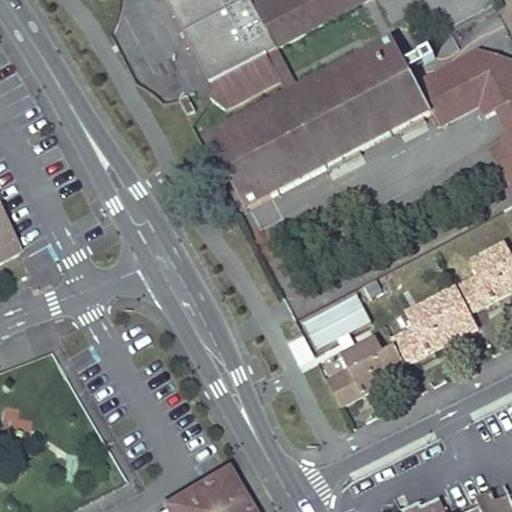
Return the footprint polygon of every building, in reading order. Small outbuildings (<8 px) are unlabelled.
[(249,0),(145,0),(139,4),(185,90),(196,94),(210,86),(210,100),(225,109),(281,81),(289,96),(207,139),(245,214),(432,115),(438,128),(480,106),(486,119),(498,112),(511,105),(511,67),(495,77),(456,65),(417,86),(393,41),(296,92),(276,53),(375,1),(374,0),(272,0),(254,10),(249,0)] [(511,66),(477,54),(457,65),(495,77),(511,67),(511,66)] [(186,99),(179,102),(187,116),(194,113),(186,99)] [(511,105),(498,113),(511,140),(490,151),(511,193),(511,105)] [(0,224),(0,266),(17,258),(0,224)] [(471,282),(456,289),(469,316),(510,294),(507,287),(511,284),(511,260),(504,245),(470,264),(478,278),(485,290),(478,294),(471,282)] [(366,302),(406,285),(400,271),(360,288),(366,302)] [(478,278),(471,282),(478,294),(485,290),(478,278)] [(405,334),(391,342),(394,348),(404,368),(450,346),(445,338),(473,323),(469,316),(456,289),(405,316),(413,330),(419,343),(412,346),(405,334)] [(359,298),(302,323),(315,352),(372,327),(359,298)] [(473,323),(445,338),(450,346),(477,331),(473,323)] [(413,330),(405,334),(412,346),(419,343),(413,330)] [(340,377),(327,384),(340,410),(380,390),(376,382),(404,368),(394,348),(382,354),(375,339),(341,358),(348,373),(354,384),(346,389),(340,377)] [(404,368),(376,382),(380,390),(409,375),(404,368)] [(348,373),(340,377),(346,389),(354,384),(348,373)] [(244,511),(225,477),(166,511),(244,511)] [(511,511),(511,502),(509,497),(495,504),(491,496),(476,502),(480,511),(478,511),(443,511),(439,501),(421,509),(419,506),(405,511),(511,511)]
